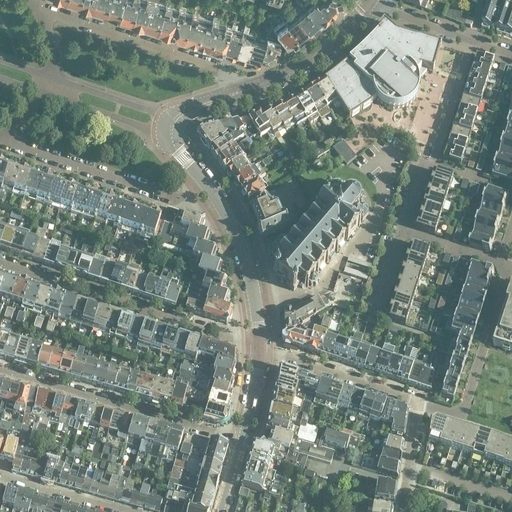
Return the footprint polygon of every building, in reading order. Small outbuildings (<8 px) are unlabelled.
[(93,0),(91,8),(105,12),(108,0),(93,0)] [(108,0),(105,12),(108,13),(109,15),(112,16),(114,15),(118,17),(123,0),(108,0)] [(123,0),(118,17),(131,21),(137,0),(123,0)] [(137,0),(131,21),(144,25),(152,0),(137,0)] [(152,0),(144,25),(152,28),(153,30),(156,31),(158,30),(164,9),(166,4),(159,2),(159,0),(152,0)] [(294,12),(297,16),(310,33),(313,31),(320,25),(306,8),(299,0),(295,0),(300,7),(294,12)] [(309,0),(304,5),(306,8),(320,25),(329,16),(319,4),(317,0),(316,1),(315,0),(309,0)] [(317,0),(319,4),(329,16),(331,15),(337,9),(342,3),(340,0),(315,0),(316,1),(317,0)] [(425,10),(429,0),(401,0),(402,0),(401,1),(420,9),(421,8),(425,10)] [(164,9),(158,30),(171,34),(177,14),(179,9),(171,6),(172,3),(167,1),(166,4),(164,9)] [(284,20),(287,24),(300,40),(303,38),(310,33),(297,16),(294,12),(285,1),(279,5),(289,17),(284,20)] [(494,30),(503,1),(502,1),(501,6),(490,2),(482,28),(489,31),(490,28),(494,30)] [(504,36),(511,9),(511,4),(503,1),(494,30),(497,31),(497,33),(504,36)] [(177,14),(171,34),(178,36),(178,37),(185,40),(185,39),(186,39),(194,14),(185,11),(186,8),(180,6),(179,9),(177,14)] [(449,7),(445,18),(449,20),(454,9),(449,7)] [(460,11),(454,9),(449,20),(455,23),(460,11)] [(467,14),(465,13),(460,11),(455,23),(463,26),(466,18),(467,14)] [(194,14),(186,39),(190,40),(190,42),(191,43),(192,44),(195,45),(197,45),(198,45),(205,23),(206,20),(207,18),(194,14)] [(205,23),(198,45),(200,46),(201,47),(203,48),(206,47),(207,48),(208,46),(210,47),(217,27),(219,22),(220,19),(213,16),(212,20),(207,18),(206,20),(205,23)] [(466,18),(463,26),(470,28),(473,20),(466,18)] [(274,28),(277,31),(289,47),(300,40),(287,24),(284,20),(274,28)] [(217,27),(210,47),(211,47),(211,48),(218,50),(224,51),(230,31),(232,26),(226,24),(219,22),(217,27)] [(230,31),(224,51),(228,53),(228,55),(229,56),(232,57),(234,57),(235,55),(236,55),(243,35),(244,31),(238,29),(239,24),(233,22),(232,26),(230,31)] [(243,35),(236,55),(248,59),(256,35),(248,32),(251,25),(247,23),(244,31),(243,35)] [(326,79),(324,80),(349,119),(351,117),(351,118),(359,113),(359,112),(362,110),(370,105),(372,103),(371,102),(375,99),(377,101),(378,102),(379,103),(381,105),(383,106),(385,107),(387,108),(389,109),(391,109),(394,109),(396,109),(398,109),(400,109),(403,108),(405,107),(407,106),(409,105),(411,103),(412,101),(414,100),(415,97),(417,95),(417,93),(418,91),(418,89),(418,87),(418,85),(418,83),(418,80),(426,71),(432,73),(439,49),(440,49),(441,47),(432,44),(432,45),(425,43),(425,42),(416,39),(416,40),(412,39),(412,38),(404,36),(403,36),(398,35),(388,25),(386,23),(380,30),(377,34),(375,36),(375,35),(369,42),(368,44),(366,45),(359,51),(360,51),(358,53),(357,54),(356,54),(350,60),(348,62),(351,65),(348,67),(346,64),(344,66),(343,65),(336,71),(337,71),(335,73),(333,74),(333,73),(326,79)] [(257,30),(256,35),(248,59),(259,63),(260,60),(265,43),(266,39),(260,36),(261,32),(257,30)] [(265,43),(260,60),(264,62),(265,58),(270,59),(276,56),(278,49),(279,49),(281,49),(282,45),(281,44),(280,43),(280,41),(273,39),(274,36),(268,34),(267,37),(266,39),(265,43)] [(493,62),(475,56),(472,67),(490,72),(493,62)] [(506,66),(500,64),(496,74),(503,76),(506,66)] [(490,72),(472,67),(469,77),(487,83),(490,72)] [(503,76),(496,74),(494,81),(501,83),(503,76)] [(487,83),(469,77),(465,87),(483,93),(487,83)] [(315,86),(313,87),(317,93),(324,104),(326,107),(332,104),(340,116),(345,113),(324,80),(320,83),(318,83),(315,84),(315,86)] [(304,93),(304,94),(314,110),(317,113),(326,107),(324,104),(317,93),(313,87),(311,87),(309,89),(308,90),(304,93)] [(483,93),(465,87),(462,98),(480,104),(483,93)] [(498,91),(492,89),(490,95),(496,97),(498,91)] [(298,97),(294,100),(305,116),(307,120),(317,113),(314,110),(304,94),(303,94),(302,94),(299,96),(298,97)] [(488,101),(494,103),(496,97),(490,95),(488,101)] [(480,104),(462,98),(459,108),(477,114),(480,104)] [(288,103),(284,106),(296,125),(297,126),(307,120),(305,116),(294,100),(293,100),(291,100),(289,102),(288,103)] [(273,111),(284,127),(286,131),(296,125),(284,106),(283,105),(282,105),(281,105),(278,107),(277,109),(273,111)] [(477,114),(459,108),(455,118),(473,124),(477,114)] [(266,114),(262,116),(273,132),(272,132),(276,138),(285,152),(288,150),(284,145),(285,144),(279,134),(278,132),(284,128),(284,127),(273,111),(272,110),(271,110),(270,110),(267,112),(266,114)] [(491,112),(485,110),(483,116),(489,118),(491,112)] [(251,124),(258,135),(260,138),(265,145),(276,138),(272,132),(273,132),(262,116),(260,112),(259,113),(257,113),(254,115),(253,116),(248,119),(251,124)] [(489,118),(483,116),(481,122),(487,124),(489,118)] [(219,126),(217,126),(218,127),(226,140),(227,139),(231,137),(232,137),(238,133),(251,124),(248,119),(247,118),(219,125),(219,126)] [(455,118),(452,129),(470,135),(473,124),(455,118)] [(227,139),(226,140),(210,151),(213,156),(217,161),(234,150),(238,147),(235,143),(245,137),(248,141),(249,140),(250,141),(258,135),(251,124),(232,137),(231,137),(227,139)] [(209,151),(210,151),(226,140),(218,127),(217,126),(203,130),(203,129),(198,132),(198,136),(209,151)] [(347,132),(350,137),(357,132),(354,128),(347,132)] [(470,135),(452,129),(449,139),(467,145),(470,135)] [(306,130),(301,133),(306,139),(310,137),(306,130)] [(485,132),(478,130),(476,137),(483,139),(485,132)] [(511,136),(506,135),(503,145),(511,147),(511,136)] [(483,139),(476,137),(474,143),(481,145),(483,139)] [(334,138),(323,144),(328,151),(333,147),(338,144),(334,138)] [(467,145),(449,139),(445,150),(463,155),(467,145)] [(234,150),(217,161),(221,165),(221,166),(225,172),(227,171),(246,158),(243,153),(253,146),(250,141),(249,140),(248,141),(238,147),(234,150)] [(342,142),(332,149),(346,166),(355,157),(342,142)] [(313,150),(314,152),(317,157),(327,151),(323,144),(313,150)] [(511,147),(503,145),(500,155),(511,159),(511,147)] [(463,155),(445,150),(442,160),(460,166),(463,155)] [(478,153),(472,151),(470,157),(476,159),(478,153)] [(511,159),(500,155),(496,166),(511,170),(511,159)] [(476,159),(470,157),(466,168),(472,170),(476,159)] [(246,158),(227,171),(228,172),(228,173),(229,176),(231,177),(232,177),(235,180),(253,169),(246,158)] [(263,162),(261,163),(265,168),(265,167),(270,164),(267,159),(263,162)] [(0,189),(1,190),(2,186),(9,166),(5,164),(3,161),(0,160),(0,189)] [(484,162),(479,160),(475,171),(481,173),(484,162)] [(302,161),(294,166),(297,170),(305,165),(302,161)] [(253,169),(235,180),(233,181),(234,182),(234,184),(236,186),(238,187),(238,188),(240,187),(242,191),(261,179),(265,176),(258,165),(254,168),(253,169)] [(9,166),(2,186),(1,190),(0,192),(0,201),(2,202),(6,192),(13,194),(14,190),(21,170),(9,166)] [(511,170),(496,166),(493,177),(511,182),(511,170)] [(21,170),(14,190),(13,194),(24,197),(25,194),(32,173),(21,170)] [(435,172),(433,171),(430,179),(431,179),(430,183),(449,189),(453,177),(435,171),(435,172)] [(32,173),(25,194),(24,197),(36,201),(37,198),(44,177),(43,177),(32,173)] [(44,177),(37,198),(36,201),(47,205),(55,181),(51,180),(50,177),(46,176),(44,177)] [(267,189),(261,179),(242,191),(243,192),(241,193),(244,197),(246,196),(249,201),(265,191),(264,191),(267,189)] [(462,180),(459,192),(464,194),(468,182),(462,180)] [(67,185),(55,181),(47,205),(46,210),(51,211),(52,207),(59,209),(60,205),(67,185)] [(67,185),(60,205),(59,209),(71,213),(72,209),(79,189),(75,187),(75,185),(73,183),(71,182),(69,183),(68,183),(67,185)] [(449,189),(430,183),(429,183),(427,190),(426,194),(445,200),(449,189)] [(475,198),(479,186),(471,183),(467,195),(473,197),(475,198)] [(330,187),(327,185),(319,194),(323,197),(326,194),(328,196),(325,199),(325,200),(315,212),(314,211),(313,213),(314,213),(313,214),(314,215),(306,225),(304,223),(303,225),(305,226),(296,236),(295,235),(293,236),(295,237),(289,245),(289,242),(289,241),(288,241),(285,239),(286,238),(285,238),(284,239),(281,239),(280,238),(279,238),(280,239),(278,242),(277,241),(276,242),(277,243),(275,245),(274,244),(274,245),(274,246),(272,249),(271,248),(270,249),(271,249),(268,253),(268,252),(267,253),(267,254),(268,255),(275,261),(274,262),(273,264),(277,268),(272,273),(276,277),(276,276),(280,279),(285,284),(289,288),(293,292),(298,286),(302,289),(303,287),(304,288),(305,286),(307,288),(308,286),(306,285),(307,283),(310,286),(310,287),(311,287),(311,286),(314,286),(315,287),(316,286),(315,285),(317,283),(318,283),(319,282),(318,282),(317,279),(318,278),(318,277),(317,278),(314,275),(315,274),(317,276),(318,274),(316,273),(319,270),(321,272),(325,267),(323,265),(325,263),(327,264),(328,263),(326,262),(328,259),(330,261),(335,256),(332,254),(335,252),(336,253),(337,252),(336,250),(338,247),(340,249),(344,245),(342,243),(344,241),(345,241),(346,241),(348,240),(347,239),(357,227),(358,228),(359,227),(358,226),(359,225),(358,224),(360,222),(361,222),(362,222),(368,215),(367,210),(363,206),(363,207),(364,203),(365,203),(365,202),(364,202),(362,196),(363,196),(362,194),(361,195),(356,191),(357,190),(356,190),(355,190),(349,189),(349,188),(348,189),(348,190),(345,191),(345,189),(339,184),(333,184),(330,187)] [(79,189),(72,209),(71,213),(82,217),(83,213),(90,193),(90,191),(89,188),(86,187),(84,189),(83,190),(79,189)] [(489,189),(485,201),(505,207),(509,195),(489,189)] [(456,199),(462,201),(464,194),(459,192),(456,199)] [(90,193),(83,213),(82,217),(94,221),(95,217),(102,197),(90,193)] [(445,200),(426,194),(426,195),(425,195),(423,202),(424,202),(422,206),(441,212),(445,200)] [(102,197),(95,217),(94,221),(105,225),(107,221),(114,200),(113,198),(109,196),(106,198),(102,197)] [(256,205),(251,208),(259,226),(257,227),(262,239),(272,234),(272,235),(288,228),(288,226),(291,226),(296,220),(292,212),(282,217),(274,197),(268,200),(268,199),(259,203),(259,204),(256,205)] [(114,200),(107,221),(115,224),(113,227),(117,229),(118,225),(125,204),(114,201),(114,200)] [(485,201),(481,212),(502,219),(505,207),(485,201)] [(125,204),(118,225),(117,229),(128,232),(130,229),(136,208),(125,204)] [(441,212),(422,206),(419,213),(420,213),(419,218),(418,217),(418,218),(437,224),(441,212)] [(136,208),(130,229),(128,232),(140,236),(142,233),(148,212),(136,208)] [(164,217),(162,221),(189,230),(201,233),(204,224),(203,220),(202,221),(167,208),(164,217)] [(451,215),(457,217),(459,210),(453,208),(451,215)] [(148,212),(142,233),(140,236),(138,244),(143,246),(146,238),(153,240),(155,241),(158,233),(162,221),(164,217),(161,216),(160,216),(159,213),(155,212),(152,213),(148,212)] [(481,212),(477,224),(498,230),(502,219),(481,212)] [(449,222),(454,224),(457,217),(451,215),(449,222)] [(437,224),(418,218),(416,225),(415,230),(434,236),(437,224)] [(201,233),(189,230),(162,221),(158,233),(197,246),(206,249),(210,236),(201,233)] [(477,224),(474,235),(494,242),(498,230),(477,224)] [(453,229),(447,227),(443,239),(449,241),(453,229)] [(27,237),(21,256),(32,260),(38,241),(42,230),(38,229),(34,240),(27,237)] [(452,241),(458,243),(462,231),(456,229),(452,241)] [(5,230),(0,245),(0,249),(10,253),(16,233),(5,230)] [(38,241),(32,260),(43,264),(50,245),(43,243),(46,232),(42,230),(38,241)] [(16,233),(10,253),(21,256),(27,237),(16,233)] [(157,246),(192,258),(202,261),(213,265),(220,267),(222,263),(214,261),(216,252),(206,249),(197,246),(158,233),(154,245),(157,246)] [(474,235),(470,247),(490,254),(494,242),(474,235)] [(50,245),(43,264),(54,267),(60,249),(58,248),(59,242),(52,240),(50,245)] [(408,248),(405,256),(406,256),(406,257),(425,263),(429,250),(410,243),(408,248)] [(60,249),(54,267),(65,271),(72,250),(61,247),(60,249)] [(72,250),(65,271),(76,275),(83,254),(72,250)] [(83,254),(76,275),(87,278),(94,257),(83,254)] [(451,256),(444,254),(440,267),(447,269),(451,256)] [(94,257),(87,278),(98,282),(104,264),(105,264),(107,259),(95,255),(94,257)] [(198,274),(202,275),(206,277),(218,281),(222,268),(220,267),(213,265),(202,261),(189,257),(186,264),(190,265),(188,270),(198,274)] [(344,272),(366,279),(369,270),(364,269),(366,262),(348,257),(344,272)] [(404,261),(401,269),(402,269),(421,275),(425,263),(406,257),(404,261)] [(455,271),(459,259),(453,257),(449,270),(455,271)] [(104,264),(98,282),(109,286),(115,267),(116,267),(117,263),(117,262),(112,260),(107,259),(105,264),(104,264)] [(115,267),(109,286),(120,289),(126,271),(127,271),(130,261),(127,260),(124,266),(117,263),(116,267),(115,267)] [(472,263),(468,275),(490,283),(494,271),(486,268),(473,264),(472,263)] [(184,269),(176,266),(173,275),(176,276),(183,273),(184,269)] [(126,271),(120,289),(131,293),(137,274),(138,275),(140,269),(134,267),(131,272),(127,271),(126,271)] [(400,273),(397,281),(398,281),(398,282),(417,288),(421,275),(402,269),(400,274),(400,273)] [(159,282),(152,300),(163,304),(170,285),(171,281),(173,275),(169,273),(167,280),(165,284),(159,282)] [(511,273),(511,278),(489,345),(494,346),(511,352),(511,273)] [(137,274),(131,293),(142,296),(148,278),(138,275),(137,274)] [(195,286),(202,289),(210,292),(223,296),(227,283),(218,281),(206,277),(202,275),(199,283),(196,282),(195,286)] [(487,294),(490,283),(468,275),(464,287),(487,294)] [(0,311),(3,303),(8,305),(10,302),(17,281),(5,277),(0,291),(0,311)] [(148,278),(142,296),(152,300),(159,282),(148,278)] [(17,281),(10,302),(8,305),(3,320),(9,322),(15,307),(21,309),(22,306),(29,285),(17,281)] [(163,304),(176,308),(176,307),(175,307),(181,289),(179,288),(180,284),(171,281),(170,285),(163,304)] [(396,286),(393,294),(394,294),(413,301),(417,288),(398,282),(396,286)] [(192,300),(206,304),(226,311),(230,298),(223,296),(210,292),(202,289),(195,286),(190,284),(185,297),(192,300)] [(29,285),(22,306),(21,310),(24,311),(22,316),(19,315),(16,324),(22,327),(27,312),(32,313),(34,310),(41,289),(29,285)] [(483,305),(487,294),(464,287),(460,298),(483,305)] [(41,289),(34,310),(32,313),(44,317),(45,313),(52,293),(41,289)] [(52,293),(45,313),(44,317),(57,322),(58,318),(59,315),(65,297),(52,293)] [(392,299),(389,306),(390,307),(409,313),(413,301),(394,294),(392,299)] [(65,297),(59,315),(58,318),(69,322),(77,301),(65,297)] [(283,313),(284,333),(288,332),(296,329),(300,327),(310,322),(308,319),(312,317),(316,315),(325,310),(318,297),(315,299),(297,309),(295,310),(292,312),(291,312),(291,311),(289,310),(286,310),(285,312),(285,313),(283,313)] [(479,317),(483,305),(460,298),(457,310),(479,317)] [(185,311),(202,316),(203,316),(203,317),(226,324),(229,322),(232,313),(226,311),(206,304),(192,300),(190,303),(188,303),(185,311)] [(88,304),(77,301),(69,322),(81,325),(88,304)] [(100,308),(88,304),(81,325),(92,329),(100,308)] [(388,311),(385,319),(388,320),(388,321),(405,326),(409,313),(390,307),(388,311)] [(111,312),(100,308),(92,329),(103,333),(111,312)] [(476,328),(479,317),(457,310),(453,321),(476,328)] [(122,316),(111,312),(103,333),(104,333),(103,334),(110,337),(110,335),(115,337),(122,316)] [(122,316),(115,337),(126,341),(127,338),(134,319),(122,316)] [(134,319),(127,338),(126,341),(127,342),(130,343),(131,342),(134,343),(137,345),(139,341),(145,323),(134,319)] [(315,333),(308,353),(319,356),(320,356),(326,337),(326,336),(328,332),(331,321),(324,319),(320,329),(316,328),(315,333)] [(43,323),(36,321),(33,330),(40,332),(43,323)] [(472,340),(476,328),(453,321),(449,333),(459,336),(472,340)] [(282,335),(282,337),(282,339),(282,341),(283,343),(285,343),(292,345),(292,347),(307,352),(308,353),(315,333),(314,332),(313,334),(307,332),(304,331),(312,326),(310,322),(300,327),(296,329),(288,332),(284,333),(284,334),(284,335),(282,335)] [(145,323),(139,341),(144,343),(143,346),(149,348),(149,345),(156,327),(145,323)] [(55,327),(48,324),(47,327),(45,333),(52,335),(55,327)] [(326,337),(320,356),(331,360),(338,340),(340,335),(342,327),(337,325),(335,334),(328,332),(326,336),(326,337)] [(149,345),(149,348),(160,352),(161,349),(168,331),(156,327),(149,345)] [(168,331),(161,349),(160,352),(172,356),(173,353),(179,334),(168,331)] [(0,357),(2,358),(8,339),(9,335),(0,332),(0,357)] [(173,353),(172,356),(172,357),(183,360),(184,356),(190,337),(179,333),(179,334),(173,353)] [(338,340),(331,360),(343,364),(350,344),(351,340),(351,339),(346,338),(346,337),(340,335),(338,340)] [(465,360),(472,340),(459,336),(453,356),(465,360)] [(190,337),(184,356),(183,360),(181,366),(179,370),(191,374),(194,364),(197,355),(202,342),(202,341),(190,337)] [(8,339),(2,358),(13,362),(19,342),(8,339)] [(350,344),(343,364),(354,368),(360,348),(361,344),(351,340),(350,344)] [(19,342),(13,362),(25,365),(31,345),(19,342)] [(202,342),(197,355),(217,361),(235,367),(236,355),(234,352),(202,342)] [(360,348),(354,368),(365,371),(371,351),(372,347),(361,344),(360,348)] [(31,345),(25,365),(37,368),(42,349),(31,345)] [(378,367),(376,375),(382,377),(387,378),(389,369),(393,359),(394,355),(396,349),(390,347),(385,345),(383,351),(382,355),(380,360),(378,367)] [(128,357),(133,359),(136,348),(131,347),(128,357)] [(371,351),(365,371),(375,375),(376,375),(378,367),(380,360),(382,355),(383,351),(372,347),(371,351)] [(42,349),(37,368),(47,371),(53,352),(42,349)] [(405,358),(397,382),(402,383),(408,385),(414,366),(415,362),(410,360),(413,350),(408,349),(406,354),(405,358)] [(75,358),(70,378),(80,381),(86,362),(81,360),(83,353),(77,351),(75,358)] [(53,352),(47,371),(58,374),(64,355),(53,352)] [(64,355),(58,374),(70,378),(75,358),(64,355)] [(195,366),(200,368),(213,372),(232,379),(235,367),(217,361),(197,355),(195,366)] [(389,369),(387,378),(397,382),(405,358),(394,355),(393,359),(389,369)] [(414,366),(408,385),(419,389),(425,369),(426,365),(428,357),(424,356),(422,364),(415,362),(414,366)] [(459,380),(465,360),(453,356),(446,376),(459,380)] [(86,362),(80,381),(92,384),(97,365),(99,358),(93,357),(92,363),(86,362)] [(425,369),(419,389),(430,393),(431,392),(430,392),(433,372),(436,358),(434,357),(430,367),(426,365),(425,369)] [(97,365),(92,384),(103,387),(109,368),(102,366),(104,360),(99,358),(97,365)] [(143,366),(154,370),(155,365),(144,362),(143,366)] [(181,370),(179,370),(181,366),(177,365),(175,373),(171,387),(175,388),(181,370)] [(200,380),(212,384),(232,390),(234,382),(232,379),(213,372),(211,377),(198,373),(200,368),(195,366),(192,374),(191,377),(200,380)] [(109,368),(103,387),(114,390),(120,371),(109,368)] [(279,370),(277,381),(317,393),(321,381),(299,374),(282,368),(279,370)] [(130,376),(125,393),(136,397),(142,379),(137,378),(139,371),(134,369),(132,376),(130,376)] [(168,375),(164,385),(159,403),(170,407),(175,388),(171,387),(175,373),(167,370),(165,374),(168,375)] [(120,371),(114,390),(125,393),(130,376),(131,374),(120,371)] [(175,388),(170,407),(181,410),(181,409),(182,410),(185,399),(187,392),(186,392),(190,381),(198,383),(200,380),(191,377),(192,374),(181,371),(175,388)] [(142,379),(136,397),(148,400),(153,382),(148,381),(150,374),(145,372),(143,379),(142,379)] [(153,382),(148,400),(159,403),(164,385),(159,384),(161,377),(157,376),(154,383),(153,382)] [(452,400),(459,380),(446,376),(440,396),(452,400)] [(196,390),(211,395),(231,401),(232,395),(231,394),(232,390),(212,384),(200,380),(199,381),(196,390)] [(307,390),(277,381),(275,393),(294,399),(303,402),(307,390)] [(314,404),(325,408),(326,403),(333,385),(321,381),(317,393),(314,404)] [(188,400),(207,406),(228,413),(231,401),(211,395),(207,394),(206,395),(195,392),(198,385),(190,382),(187,390),(187,392),(185,399),(188,400)] [(4,383),(0,395),(0,399),(2,400),(0,408),(0,418),(2,420),(5,411),(8,402),(12,386),(4,383)] [(333,385),(326,403),(337,407),(344,389),(333,385)] [(12,386),(8,402),(5,411),(10,412),(11,409),(14,410),(20,388),(12,386)] [(20,388),(14,410),(13,413),(19,415),(17,424),(22,426),(24,416),(25,410),(26,406),(27,404),(30,391),(20,388)] [(337,407),(348,411),(355,392),(344,389),(337,407)] [(30,391),(27,404),(26,406),(34,408),(34,406),(35,392),(36,392),(30,391)] [(34,406),(34,408),(33,410),(41,412),(46,395),(36,392),(35,392),(34,406)] [(355,392),(348,411),(346,415),(357,419),(359,414),(366,396),(355,392)] [(294,399),(275,393),(272,406),(291,412),(299,414),(303,402),(294,399)] [(56,398),(46,395),(41,412),(33,410),(34,408),(26,406),(25,410),(24,416),(22,426),(19,439),(28,441),(36,444),(41,445),(42,445),(51,416),(51,415),(56,398)] [(366,396),(359,414),(370,418),(369,419),(370,419),(376,400),(366,396)] [(61,417),(65,401),(56,398),(51,415),(58,417),(57,421),(59,422),(61,417)] [(200,417),(204,418),(224,424),(227,422),(228,413),(207,406),(188,400),(184,411),(201,416),(200,417)] [(376,400),(370,419),(379,423),(386,403),(376,400)] [(61,417),(59,422),(59,424),(64,426),(62,432),(66,434),(70,420),(75,403),(65,401),(61,417)] [(75,403),(70,420),(75,422),(73,431),(77,432),(80,423),(85,406),(75,403)] [(386,403),(379,423),(378,427),(391,431),(390,433),(391,434),(392,430),(399,407),(386,403)] [(85,406),(80,423),(77,432),(82,433),(85,425),(90,426),(95,409),(95,408),(85,406)] [(272,406),(270,418),(290,424),(305,429),(309,417),(291,412),(272,406)] [(392,430),(391,434),(402,436),(404,437),(408,413),(406,410),(399,407),(392,430)] [(95,409),(90,426),(89,430),(93,431),(89,445),(94,446),(99,429),(104,411),(95,409)] [(104,411),(99,429),(94,446),(92,455),(91,459),(100,462),(105,445),(109,431),(114,414),(104,411)] [(114,414),(109,431),(105,445),(102,455),(106,456),(108,458),(107,461),(111,462),(112,457),(118,436),(123,417),(114,414)] [(123,417),(118,436),(112,457),(111,462),(110,464),(120,467),(122,461),(122,460),(128,439),(133,419),(123,417)] [(290,424),(270,418),(266,431),(270,432),(293,439),(297,439),(314,445),(319,427),(307,424),(306,429),(305,429),(290,424)] [(133,419),(128,439),(128,440),(126,445),(138,448),(139,443),(144,444),(150,424),(133,419)] [(427,441),(439,445),(446,422),(435,419),(430,422),(427,441)] [(0,458),(6,439),(8,433),(11,423),(1,420),(1,422),(0,425),(0,458)] [(457,426),(446,422),(439,445),(450,448),(457,426)] [(6,439),(0,458),(14,463),(15,457),(18,442),(19,439),(22,426),(17,424),(11,423),(8,433),(6,439)] [(150,424),(144,444),(139,443),(132,469),(145,473),(151,451),(158,426),(150,424)] [(158,426),(151,451),(158,453),(155,465),(160,466),(162,460),(164,451),(170,430),(158,426)] [(468,429),(457,426),(450,448),(461,451),(468,429)] [(322,443),(327,444),(346,451),(345,455),(354,457),(355,455),(356,455),(360,440),(351,438),(350,437),(327,429),(327,430),(325,436),(322,443)] [(479,433),(468,429),(461,451),(471,455),(479,433)] [(170,430),(164,451),(162,460),(175,463),(177,455),(183,434),(170,430)] [(264,443),(268,444),(288,451),(289,451),(293,439),(270,432),(268,438),(266,437),(264,443)] [(489,436),(479,433),(471,455),(482,458),(489,436)] [(185,437),(183,446),(225,459),(227,449),(226,446),(186,435),(186,437),(185,437)] [(500,440),(489,436),(482,458),(493,462),(500,440)] [(380,451),(383,452),(401,457),(403,445),(401,445),(401,444),(389,441),(373,437),(370,448),(380,451)] [(23,460),(19,473),(27,476),(36,444),(28,441),(19,439),(18,442),(15,457),(23,460)] [(299,455),(331,465),(334,452),(325,449),(327,444),(322,443),(316,441),(315,447),(302,443),(303,442),(293,439),(289,451),(299,455)] [(511,443),(500,440),(493,462),(504,465),(511,443)] [(253,446),(251,455),(275,463),(285,466),(285,465),(303,470),(307,458),(299,455),(288,452),(288,451),(268,444),(264,443),(263,442),(261,444),(260,446),(256,445),(255,446),(254,446),(253,446)] [(53,443),(52,449),(59,451),(62,451),(63,446),(53,443)] [(36,444),(27,476),(35,478),(39,464),(35,463),(41,445),(36,444)] [(359,445),(356,455),(365,458),(367,453),(362,452),(364,446),(359,445)] [(222,469),(225,459),(183,446),(180,456),(198,461),(199,456),(205,458),(203,463),(222,469)] [(377,461),(380,462),(400,468),(401,457),(383,452),(380,451),(377,461)] [(251,455),(248,466),(268,472),(272,474),(275,463),(251,455)] [(351,466),(376,474),(395,479),(398,480),(400,468),(380,462),(377,461),(365,458),(356,455),(355,455),(354,457),(351,466)] [(39,464),(35,478),(42,480),(49,458),(49,457),(45,456),(42,465),(39,464)] [(49,458),(42,480),(50,482),(54,468),(51,467),(54,457),(49,456),(49,457),(49,458)] [(218,480),(222,469),(203,463),(198,461),(180,456),(176,469),(200,475),(218,480)] [(12,471),(19,473),(23,460),(15,457),(14,463),(12,471)] [(54,468),(50,482),(58,484),(64,464),(64,463),(56,461),(54,468)] [(69,473),(65,486),(73,489),(77,475),(79,466),(80,464),(76,462),(73,474),(69,473)] [(64,464),(58,484),(65,486),(69,473),(71,467),(64,464)] [(100,481),(96,495),(105,498),(109,484),(111,477),(115,466),(106,464),(104,471),(101,482),(100,481)] [(77,475),(73,489),(81,491),(85,477),(82,476),(83,471),(81,471),(82,467),(79,466),(77,475)] [(109,484),(105,498),(113,500),(118,480),(122,468),(115,466),(111,477),(109,484)] [(248,466),(241,487),(244,488),(250,490),(278,498),(280,488),(282,477),(272,474),(268,472),(248,466)] [(200,475),(176,469),(173,468),(170,479),(214,493),(215,493),(219,481),(218,480),(200,475)] [(85,477),(81,491),(88,493),(92,479),(95,473),(95,471),(91,470),(89,478),(85,477)] [(92,479),(88,493),(96,495),(100,481),(102,475),(99,474),(95,473),(92,479)] [(211,505),(214,493),(170,479),(167,491),(193,499),(211,505)] [(118,480),(113,500),(120,502),(126,482),(118,480)] [(316,489),(323,491),(325,483),(318,481),(316,489)] [(369,497),(375,497),(374,502),(373,506),(386,508),(388,508),(389,505),(394,505),(397,487),(394,486),(377,481),(377,483),(372,482),(369,497)] [(126,482),(120,502),(128,504),(132,490),(129,490),(131,484),(128,483),(126,482)] [(132,490),(128,504),(136,506),(140,492),(140,493),(142,487),(138,486),(136,491),(132,490)] [(147,494),(143,508),(151,510),(155,497),(157,490),(158,487),(154,486),(151,496),(148,495),(147,494)] [(6,490),(2,504),(0,511),(11,511),(13,507),(14,507),(14,505),(18,491),(7,487),(6,490)] [(140,492),(136,506),(143,508),(147,494),(148,495),(150,489),(142,487),(140,493),(140,492)] [(241,490),(239,496),(241,497),(249,499),(250,490),(244,488),(241,487),(241,490)] [(155,497),(151,510),(156,511),(164,511),(167,503),(164,502),(164,500),(159,498),(161,493),(159,492),(160,491),(157,490),(155,497)] [(18,491),(14,505),(18,506),(15,511),(20,511),(22,507),(25,493),(18,491)] [(208,511),(211,505),(193,499),(167,491),(164,500),(164,502),(167,503),(189,509),(190,510),(190,509),(199,511),(208,511)] [(25,493),(22,507),(20,511),(24,511),(26,508),(29,509),(33,495),(25,493)] [(415,494),(414,501),(427,503),(427,498),(428,498),(415,494)] [(33,495),(29,509),(33,510),(32,511),(36,511),(37,511),(41,497),(33,495)] [(41,497),(37,511),(36,511),(45,511),(49,499),(41,497)] [(439,509),(440,502),(427,498),(427,503),(426,506),(439,509)] [(49,499),(45,511),(53,511),(56,501),(49,499)] [(53,511),(61,511),(63,503),(56,501),(53,511)] [(63,503),(61,511),(69,511),(71,505),(63,503)] [(167,503),(164,511),(199,511),(190,509),(190,510),(189,509),(167,503)]
